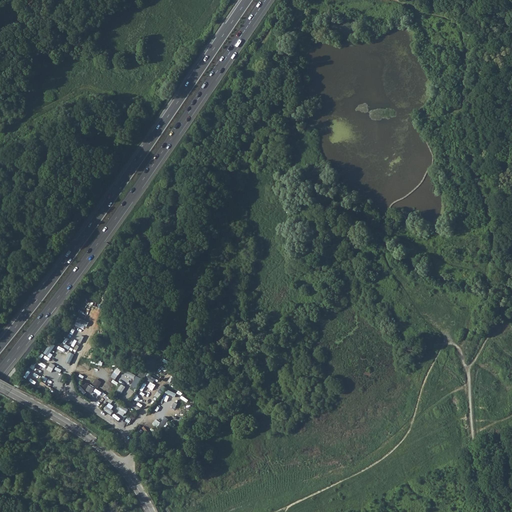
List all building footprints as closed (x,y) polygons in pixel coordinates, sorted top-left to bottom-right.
[(73,333),(78,321),(74,319),(69,331),(70,331),(73,333)] [(64,342),(68,344),(73,333),(70,331),(64,342)] [(65,358),(67,355),(55,348),(53,352),(65,358)] [(90,369),(92,366),(84,361),(82,365),(90,369)] [(135,380),(133,384),(136,386),(141,379),(128,371),(127,374),(135,380)] [(89,384),(96,388),(100,382),(93,378),(89,384)]
